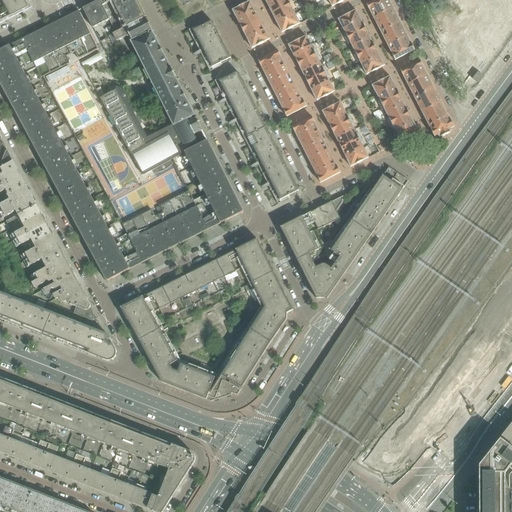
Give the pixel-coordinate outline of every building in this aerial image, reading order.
[(0,19),(1,21),(28,7),(24,0),(19,0),(5,7),(8,12),(0,15),(0,19)] [(146,18),(138,1),(136,0),(101,0),(83,9),(93,29),(110,20),(102,5),(110,0),(111,0),(126,28),(146,18)] [(272,14),(290,5),(288,1),(287,0),(278,0),(268,6),(272,14)] [(393,9),(389,1),(388,0),(375,0),(366,5),(369,11),(374,19),(393,9)] [(256,12),(250,2),(245,4),(241,6),(238,8),(232,11),(236,17),(238,21),(256,12)] [(277,23),(294,14),(292,9),(290,5),(272,14),(277,23)] [(400,23),(393,9),(374,19),(381,33),(400,23)] [(91,35),(84,21),(79,11),(10,46),(0,51),(0,82),(2,86),(25,75),(36,69),(41,79),(70,64),(67,57),(75,53),(79,60),(98,49),(91,35)] [(361,20),(359,17),(356,11),(351,13),(343,17),(338,20),(341,26),(343,29),(361,20)] [(242,30),(260,21),(256,12),(238,21),(240,26),(242,30)] [(300,24),(296,18),(294,14),(277,23),(282,33),(287,31),(294,26),(300,24)] [(147,138),(129,105),(129,101),(128,97),(126,94),(124,91),(121,89),(116,88),(116,91),(110,93),(105,96),(101,99),(143,176),(181,156),(181,155),(184,153),(199,145),(194,135),(203,131),(195,115),(192,111),(177,81),(176,77),(172,70),(170,66),(160,48),(154,36),(153,32),(146,18),(126,28),(116,33),(113,35),(110,36),(113,44),(117,42),(129,36),(132,41),(130,42),(172,125),(147,138)] [(346,39),(366,29),(363,25),(361,20),(343,29),(345,33),(343,34),(346,39)] [(195,42),(217,31),(214,26),(214,25),(212,22),(212,21),(200,27),(199,25),(189,30),(195,42)] [(247,38),(264,29),(260,21),(242,30),(244,34),(247,38)] [(407,37),(400,23),(381,33),(388,47),(407,37)] [(270,39),(264,29),(247,38),(249,43),(252,49),(257,46),(264,42),(270,39)] [(353,47),(370,38),(368,33),(366,29),(346,39),(349,45),(351,44),(353,47)] [(228,54),(224,46),(219,35),(217,31),(195,42),(199,51),(201,54),(202,57),(210,72),(220,67),(219,64),(231,59),(230,58),(229,54),(228,54)] [(311,46),(306,37),(301,39),(294,43),(288,46),(292,52),(293,55),(311,46)] [(415,50),(412,45),(407,37),(388,47),(392,55),(395,61),(415,50)] [(355,58),(375,47),(373,43),(370,38),(353,47),(354,51),(353,52),(355,58)] [(109,49),(105,40),(101,43),(106,51),(109,49)] [(298,64),(318,54),(315,49),(313,50),(311,46),(293,55),(296,60),(298,64)] [(362,66),(379,56),(377,52),(375,47),(355,58),(358,63),(360,62),(362,66)] [(285,66),(281,57),(278,51),(258,61),(261,67),(266,76),(285,66)] [(85,70),(104,60),(101,54),(82,64),(85,70)] [(303,74),(320,64),(318,60),(320,59),(318,54),(298,64),(300,68),(303,74)] [(384,66),(381,60),(379,56),(362,66),(363,69),(366,75),(372,73),(379,68),(384,66)] [(427,75),(423,67),(420,61),(400,71),(408,85),(427,75)] [(307,83),(327,72),(324,67),(322,68),(320,64),(303,74),(305,78),(307,83)] [(49,83),(73,71),(70,66),(46,78),(49,83)] [(292,79),(285,66),(266,76),(273,89),(292,79)] [(250,96),(244,85),(240,77),(240,76),(238,73),(238,72),(226,78),(225,76),(215,81),(223,96),(226,102),(230,111),(252,100),(250,96)] [(330,82),(328,79),(330,78),(327,72),(307,83),(310,87),(312,91),(330,82)] [(40,103),(33,89),(25,75),(2,86),(17,114),(40,103)] [(434,89),(427,75),(408,85),(415,99),(434,89)] [(395,87),(393,83),(390,77),(384,79),(378,83),(372,86),(375,92),(377,96),(395,87)] [(299,93),(292,79),(273,89),(280,103),(299,93)] [(329,95),(335,92),(332,86),(330,82),(312,91),(313,95),(317,101),(322,98),(329,95)] [(380,106),(400,95),(397,91),(395,87),(377,96),(379,99),(377,100),(380,106)] [(441,103),(434,89),(415,99),(422,113),(441,103)] [(306,107),(303,101),(299,93),(280,103),(284,111),(286,117),(306,107)] [(404,105),(402,100),(400,95),(380,106),(383,111),(384,110),(386,114),(404,105)] [(264,123),(258,113),(254,104),(252,100),(230,111),(244,138),(266,127),(264,123)] [(55,131),(40,103),(17,114),(32,143),(55,131)] [(345,112),(343,109),(340,103),(335,105),(328,109),(322,112),(326,118),(327,121),(345,112)] [(448,116),(441,103),(422,113),(429,127),(448,116)] [(389,124),(409,114),(407,109),(404,105),(386,114),(388,118),(386,118),(389,124)] [(332,130),(351,120),(349,115),(347,116),(345,112),(327,121),(330,126),(332,130)] [(414,123),(411,118),(409,114),(389,124),(392,129),(394,128),(396,132),(414,123)] [(454,127),(450,119),(448,116),(429,127),(431,130),(434,137),(438,135),(439,137),(441,136),(441,137),(450,133),(449,132),(451,131),(450,129),(454,127)] [(319,132),(315,123),(312,117),(292,127),(295,133),(300,142),(319,132)] [(354,130),(352,126),(354,125),(351,120),(332,130),(334,135),(337,139),(354,130)] [(413,135),(418,132),(415,126),(414,123),(396,132),(397,135),(400,141),(406,139),(413,135)] [(249,148),(271,137),(266,127),(244,138),(249,148)] [(341,149),(361,139),(358,133),(356,134),(354,130),(337,139),(339,144),(341,149)] [(70,159),(55,131),(32,143),(47,171),(70,159)] [(326,145),(319,132),(300,142),(306,155),(326,145)] [(282,160),(277,150),(272,140),(273,140),(271,137),(249,148),(263,175),(284,164),(283,160),(282,160)] [(364,149),(362,145),(363,144),(361,139),(341,149),(343,153),(346,157),(364,149)] [(215,156),(209,143),(208,144),(207,141),(199,145),(184,153),(192,168),(215,156)] [(333,159),(326,145),(306,155),(314,169),(333,159)] [(356,164),(368,158),(365,152),(364,149),(346,157),(347,161),(350,167),(356,164)] [(13,162),(7,151),(6,152),(1,151),(0,153),(0,167),(2,168),(13,162)] [(229,184),(221,168),(215,156),(192,168),(206,196),(229,184)] [(85,186),(80,177),(70,159),(47,171),(62,198),(85,186)] [(340,173),(337,167),(333,159),(314,169),(318,177),(320,183),(340,173)] [(26,185),(20,176),(13,162),(2,168),(1,169),(3,173),(0,175),(0,180),(0,181),(0,180),(0,193),(6,191),(8,195),(26,185)] [(296,187),(292,178),(286,168),(287,167),(285,164),(284,164),(263,175),(278,205),(288,199),(287,197),(299,191),(298,191),(297,187),(296,187)] [(392,205),(404,189),(408,181),(393,171),(387,174),(385,177),(383,176),(372,191),(392,205)] [(175,247),(215,227),(244,212),(229,184),(206,196),(194,201),(189,192),(160,207),(164,213),(160,215),(155,217),(152,211),(123,225),(127,235),(115,241),(91,253),(107,282),(130,269),(175,247)] [(36,205),(31,196),(26,185),(8,195),(7,195),(10,200),(0,205),(0,218),(1,220),(16,211),(18,215),(36,205)] [(100,214),(85,186),(62,198),(77,226),(100,214)] [(372,235),(392,205),(372,191),(352,221),(372,235)] [(342,203),(345,198),(343,196),(332,202),(337,211),(342,203)] [(341,221),(337,211),(332,202),(320,208),(329,225),(327,226),(332,229),(334,228),(335,230),(341,221)] [(23,224),(41,214),(36,205),(18,215),(6,222),(11,231),(23,224)] [(329,225),(320,208),(310,213),(314,223),(318,230),(327,226),(329,225)] [(310,213),(302,217),(307,227),(314,223),(310,213)] [(34,244),(52,234),(41,214),(23,224),(25,228),(10,236),(16,248),(31,240),(33,243),(28,245),(29,247),(34,244)] [(115,241),(100,214),(77,226),(91,253),(115,241)] [(310,233),(307,227),(302,217),(280,228),(297,261),(316,252),(319,250),(310,233)] [(351,265),(372,235),(352,221),(331,251),(334,253),(351,265)] [(44,264),(63,254),(52,234),(34,244),(36,248),(21,257),(27,268),(42,260),(44,264)] [(274,272),(267,259),(257,240),(236,250),(240,260),(244,268),(252,283),(274,272)] [(244,268),(240,260),(236,250),(216,260),(220,269),(224,277),(236,272),(244,268)] [(324,280),(325,265),(323,265),(316,268),(313,263),(320,260),(316,252),(297,261),(306,278),(316,299),(327,300),(331,295),(322,288),(324,285),(321,283),(324,280)] [(331,295),(351,265),(334,253),(329,260),(335,264),(332,269),(326,266),(325,265),(324,280),(321,283),(324,285),(322,288),(331,295)] [(55,284),(74,274),(63,254),(44,264),(46,268),(31,277),(34,282),(32,284),(35,289),(45,284),(46,281),(49,283),(53,281),(55,284)] [(224,277),(220,269),(216,260),(205,266),(214,283),(224,277)] [(214,283),(205,266),(194,271),(202,286),(203,288),(214,283)] [(202,286),(194,271),(189,274),(183,277),(191,292),(192,294),(203,288),(202,286)] [(293,311),(283,290),(274,272),(252,283),(264,308),(269,305),(272,309),(278,305),(280,309),(284,307),(285,310),(286,309),(288,313),(293,311)] [(86,298),(80,287),(74,274),(55,284),(42,291),(45,295),(51,292),(52,289),(55,290),(61,287),(62,291),(53,295),(55,299),(56,300),(59,298),(61,302),(64,303),(67,301),(69,304),(71,303),(72,303),(71,305),(75,307),(77,308),(84,311),(87,311),(90,309),(91,307),(86,298)] [(511,274),(491,301),(497,306),(511,318),(511,274)] [(191,292),(183,277),(173,282),(182,299),(192,294),(191,292)] [(182,299),(173,282),(162,288),(166,295),(171,305),(182,299)] [(208,310),(243,293),(239,284),(233,287),(196,305),(173,317),(168,320),(172,328),(208,310)] [(171,305),(166,295),(162,288),(143,297),(147,306),(152,314),(159,310),(168,306),(171,305)] [(0,319),(10,323),(19,300),(10,297),(9,300),(0,296),(0,319)] [(160,329),(152,314),(147,306),(143,297),(121,309),(139,341),(160,329)] [(42,336),(51,313),(42,310),(41,312),(35,310),(26,306),(27,304),(19,300),(10,323),(42,336)] [(280,329),(286,320),(287,314),(288,313),(286,309),(285,310),(284,307),(280,309),(278,305),(272,309),(269,305),(264,308),(250,330),(270,344),(280,329)] [(95,317),(92,313),(90,309),(87,311),(84,311),(77,308),(74,314),(93,321),(96,319),(95,317)] [(74,349),(84,325),(75,322),(74,325),(58,319),(59,316),(51,313),(42,336),(74,349)] [(116,350),(108,335),(102,333),(101,336),(96,334),(97,331),(84,325),(74,349),(106,361),(108,362),(111,361),(113,360),(115,359),(116,356),(116,354),(116,351),(116,350)] [(177,362),(168,344),(160,329),(139,341),(159,378),(163,376),(160,370),(170,366),(177,362)] [(252,373),(261,358),(262,356),(270,344),(250,330),(231,360),(252,373)] [(243,387),(252,373),(231,360),(211,391),(206,400),(211,402),(231,396),(231,394),(237,396),(243,387)] [(211,391),(215,378),(196,370),(180,364),(178,372),(171,387),(206,400),(211,391)] [(178,372),(173,370),(170,366),(160,370),(163,376),(159,378),(161,383),(171,387),(178,372)] [(0,403),(11,408),(20,385),(0,377),(0,403)] [(41,419),(50,397),(20,385),(11,408),(41,419)] [(74,432),(82,410),(50,397),(41,419),(74,432)] [(239,496),(241,497),(298,407),(297,407),(296,406),(239,495),(239,496)] [(104,444),(113,422),(82,410),(74,432),(104,444)] [(299,416),(249,494),(251,495),(300,417),(299,416)] [(305,420),(255,497),(257,499),(261,493),(303,428),(307,422),(305,420)] [(134,455),(143,433),(113,422),(104,444),(111,447),(109,452),(116,455),(119,449),(134,455)] [(511,424),(500,439),(500,440),(511,449),(511,424)] [(163,467),(172,445),(143,433),(134,455),(163,467)] [(0,452),(5,455),(12,439),(3,436),(0,443),(0,452)] [(15,459),(21,443),(12,439),(5,455),(15,459)] [(503,511),(503,487),(503,474),(505,474),(505,472),(511,463),(511,449),(500,440),(479,466),(479,511),(503,511)] [(42,469),(48,453),(47,453),(50,444),(41,441),(37,449),(40,450),(34,466),(42,469)] [(23,462),(29,446),(21,443),(15,459),(23,462)] [(327,444),(284,508),(290,511),(294,511),(336,450),(327,444)] [(195,461),(195,459),(195,458),(194,456),(194,455),(192,453),(190,452),(172,445),(163,467),(169,469),(164,482),(177,490),(194,463),(195,461)] [(40,450),(37,449),(29,446),(23,462),(34,466),(40,450)] [(83,467),(87,459),(89,460),(92,455),(77,449),(75,454),(78,455),(75,464),(68,480),(77,483),(83,467)] [(51,473),(57,457),(48,453),(42,469),(51,473)] [(59,476),(65,460),(57,457),(51,473),(59,476)] [(68,480),(75,464),(65,460),(59,476),(68,480)] [(86,487),(93,470),(83,467),(77,483),(86,487)] [(95,490),(101,474),(93,470),(86,487),(95,490)] [(104,493),(110,477),(101,474),(95,490),(104,493)] [(113,497),(119,481),(110,477),(104,493),(113,497)] [(0,505),(2,507),(11,483),(0,478),(0,505)] [(122,500),(128,484),(119,481),(113,497),(122,500)] [(163,511),(177,490),(164,482),(158,497),(153,496),(154,494),(137,488),(131,504),(148,510),(148,509),(153,511),(152,511),(163,511)] [(15,511),(29,511),(37,493),(11,483),(2,507),(15,511)] [(131,504),(137,488),(128,484),(122,500),(131,504)] [(67,511),(70,506),(37,493),(29,511),(67,511)]
